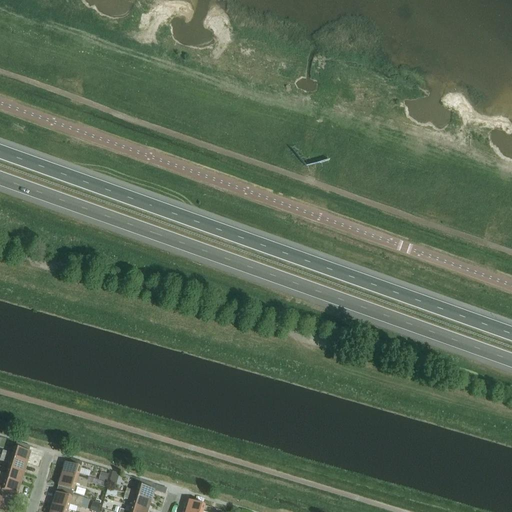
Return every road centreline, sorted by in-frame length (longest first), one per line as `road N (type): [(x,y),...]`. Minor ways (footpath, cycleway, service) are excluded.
road 1 (residential): [(511,285),(0,103)]
road 2 (motorway): [(511,334),(0,152)]
road 3 (motorway): [(0,179),(511,361)]
road 4 (unclassified): [(330,342),(0,248)]
